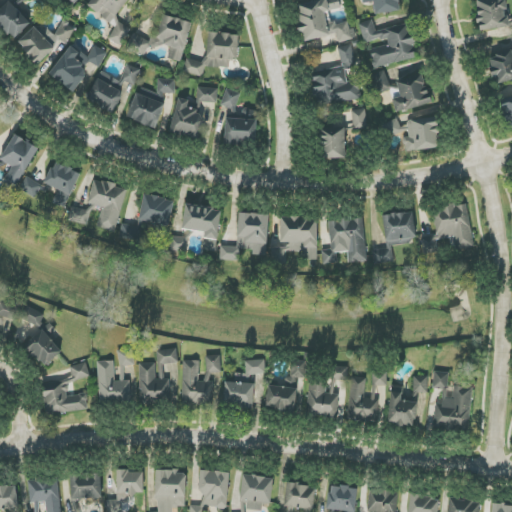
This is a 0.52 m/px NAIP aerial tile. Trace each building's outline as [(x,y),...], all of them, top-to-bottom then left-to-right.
[(31,23),(9,0),(0,8),(0,11),(2,14),(0,16),(0,27),(13,41),(31,23)] [(117,25),(109,39),(121,46),(131,28),(116,20),(127,0),(92,0),(88,9),(117,25)] [(319,0),(296,5),(302,33),(303,33),(305,42),(337,34),(338,42),(357,38),(355,28),(349,29),(347,21),(330,25),(327,12),(341,9),(339,0),(319,0)] [(375,15),(401,11),(399,0),(362,0),(363,2),(373,1),(375,15)] [(485,0),(477,0),(478,29),(507,28),(506,0),(485,0)] [(192,23),(160,14),(153,41),(131,35),(127,51),(145,56),(149,44),(170,50),(168,59),(182,62),(192,23)] [(19,49),(44,62),(57,38),(68,44),(76,27),(63,21),(55,35),(32,23),(19,49)] [(374,67),(416,58),(408,24),(375,31),(373,21),(360,23),(364,43),(387,38),(389,45),(370,49),(374,67)] [(185,74),(204,75),(204,67),(229,68),(230,59),(238,59),(239,34),(207,33),(206,61),(186,60),(185,74)] [(75,91),(91,63),(99,68),(108,53),(95,45),(89,57),(69,45),(50,77),(75,91)] [(311,72),(316,105),(360,98),(357,81),(347,83),(345,69),(355,67),(352,46),(339,48),(342,68),(311,72)] [(511,79),(511,50),(488,57),(496,84),(511,79)] [(99,72),(88,101),(114,112),(126,82),(134,85),(141,70),(127,65),(121,80),(99,72)] [(372,75),(379,94),(391,89),(385,71),(372,75)] [(397,113),(431,103),(422,72),(396,80),(401,97),(392,99),(397,113)] [(176,80),(158,79),(157,93),(154,92),(142,88),(142,95),(135,93),(127,118),(157,128),(164,106),(165,93),(175,94),(176,80)] [(218,89),(198,88),(197,102),(175,100),(173,136),(200,137),(202,102),(217,103),(218,89)] [(240,94),(226,89),(221,105),(235,110),(240,94)] [(511,98),(503,101),(508,128),(511,127),(511,98)] [(368,128),(366,109),(351,110),(353,130),(368,128)] [(440,148),(437,117),(407,120),(408,126),(398,127),(398,121),(385,123),(386,136),(403,134),(405,152),(440,148)] [(347,158),(346,126),(319,127),(320,159),(347,158)] [(17,186),(39,148),(14,134),(0,158),(0,159),(12,167),(5,180),(17,186)] [(81,174),(55,161),(44,183),(59,190),(53,203),(64,208),(81,174)] [(35,198),(42,185),(27,177),(20,190),(35,198)] [(97,228),(117,232),(126,188),(93,180),(88,204),(102,207),(97,228)] [(169,227),(175,201),(145,194),(139,220),(169,227)] [(474,248),(468,204),(433,209),(437,235),(422,237),(424,254),(438,252),(436,240),(454,237),(456,250),(474,248)] [(217,251),(221,209),(184,205),(181,230),(205,232),(203,250),(217,251)] [(91,212),(71,208),(69,221),(88,225),(91,212)] [(221,246),(220,260),(239,261),(240,253),(267,254),(268,214),(239,213),(238,247),(221,246)] [(317,260),(316,217),(281,218),(281,248),(272,248),(272,264),(287,264),(287,251),(304,251),(304,260),(317,260)] [(331,249),(322,250),(323,265),(338,263),(338,252),(347,252),(349,263),(367,262),(364,218),(328,221),(331,249)] [(62,353),(49,337),(56,331),(53,328),(42,323),(45,314),(26,306),(21,319),(44,328),(36,335),(32,345),(30,346),(28,350),(36,360),(47,365),(62,353)] [(16,312),(2,307),(0,313),(0,314),(14,320),(16,312)] [(469,320),(468,309),(453,311),(454,321),(469,320)] [(118,351),(120,367),(135,365),(132,348),(118,351)] [(157,350),(158,365),(178,364),(177,349),(157,350)] [(265,374),(266,361),(246,360),(246,373),(235,373),(235,382),(225,382),(225,406),(253,406),(254,374),(265,374)] [(98,362),(100,406),(131,404),(130,381),(115,381),(114,361),(98,362)] [(74,381),(90,377),(87,363),(70,367),(74,381)] [(156,363),(139,364),(141,403),(170,402),(170,380),(157,381),(156,363)] [(290,378),(285,378),(286,388),(297,387),(297,379),(306,378),(305,366),(290,367),(290,378)] [(309,381),(307,417),(338,418),(339,394),(335,394),(335,382),(348,383),(349,367),(330,366),(330,382),(309,381)] [(351,377),(349,419),(378,421),(380,387),(387,387),(388,373),(373,372),(372,398),(365,398),(366,378),(351,377)] [(471,387),(448,386),(449,372),(434,372),(433,389),(443,389),(442,399),(436,399),(435,427),(469,429),(471,387)] [(414,393),(428,393),(428,376),(413,377),(414,393)] [(88,410),(87,394),(69,396),(68,381),(43,384),(46,415),(88,410)] [(418,403),(402,401),(404,387),(392,385),(387,424),(414,428),(418,403)] [(266,409),(295,412),(298,389),(268,386),(266,409)] [(155,470),(156,511),(172,511),(173,507),(186,507),(186,474),(179,474),(179,470),(155,470)] [(122,511),(122,503),(130,503),(129,495),(144,494),(143,471),(116,471),(118,500),(107,500),(107,511),(122,511)] [(229,472),(200,471),(200,506),(190,506),(190,511),(204,511),(205,508),(228,508),(229,472)] [(101,474),(71,474),(72,500),(102,499),(101,474)] [(272,504),(273,477),(242,475),(241,501),(248,501),(247,510),(262,511),(262,504),(272,504)] [(61,511),(58,478),(28,482),(30,503),(45,502),(46,511),(61,511)] [(15,484),(0,486),(0,510),(19,507),(15,484)] [(315,509),(316,485),(286,485),(286,508),(315,509)] [(355,511),(357,488),(329,486),(327,510),(343,511),(342,511),(355,511)] [(396,511),(399,491),(370,488),(367,511),(369,511),(396,511)] [(438,511),(439,497),(409,495),(408,511),(438,511)] [(479,511),(480,501),(449,499),(448,511),(479,511)]
